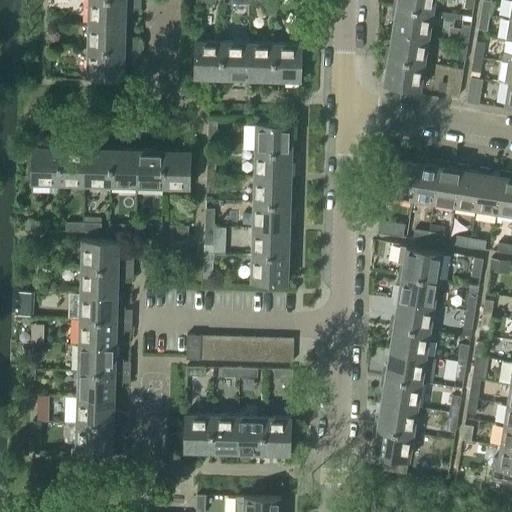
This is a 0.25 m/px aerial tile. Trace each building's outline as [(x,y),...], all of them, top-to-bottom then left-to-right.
[(141,7),(141,0),(89,0),(89,21),(126,23),(126,7),(141,7)] [(396,0),(395,5),(433,11),(434,0),(396,0)] [(465,0),(464,7),(473,8),(474,0),(465,0)] [(482,0),(480,15),(489,16),(492,1),(488,0),(482,0)] [(395,5),(391,31),(428,37),(433,11),(395,5)] [(487,31),(489,16),(480,15),(478,29),(487,31)] [(126,37),(126,23),(89,21),(88,48),(140,49),(140,37),(126,37)] [(458,42),(467,43),(470,26),(461,24),(458,42)] [(391,31),(387,56),(424,62),(428,37),(391,31)] [(222,77),(223,39),(196,39),(195,76),(222,77)] [(248,77),(249,40),(223,39),(222,77),(248,77)] [(274,78),(275,41),(249,40),(248,77),(274,78)] [(275,41),(274,78),(301,79),(302,41),(275,41)] [(473,56),(482,58),(485,42),(476,41),(473,56)] [(464,61),(467,43),(458,42),(455,59),(464,61)] [(140,59),(140,49),(88,48),(87,74),(125,75),(125,59),(140,59)] [(511,53),(502,52),(500,61),(511,62),(511,63),(511,53)] [(387,56),(383,83),(420,89),(424,62),(387,56)] [(480,72),(482,58),(473,56),(471,71),(480,72)] [(500,61),(497,82),(508,83),(508,84),(511,84),(511,63),(511,62),(500,61)] [(463,69),(449,67),(445,93),(458,95),(463,69)] [(465,102),(478,104),(482,79),(469,77),(465,102)] [(216,120),(207,120),(207,140),(216,140),(216,120)] [(254,149),(291,150),(291,123),(255,122),(254,149)] [(59,184),(60,146),(33,146),(32,183),(59,184)] [(85,184),(86,147),(60,146),(59,184),(85,184)] [(111,185),(112,148),(86,147),(85,184),(111,185)] [(137,186),(138,148),(112,148),(111,185),(137,186)] [(163,186),(164,149),(138,148),(137,186),(163,186)] [(164,149),(163,186),(190,187),(191,150),(164,149)] [(290,176),(291,150),(254,149),(254,175),(290,176)] [(418,162),(416,162),(405,160),(406,154),(395,152),(393,163),(396,163),(391,196),(412,199),(418,162)] [(206,173),(215,173),(215,156),(206,156),(206,173)] [(439,165),(436,165),(426,163),(427,157),(417,156),(416,162),(418,162),(412,199),(433,202),(439,165)] [(460,169),(458,168),(446,167),(447,161),(437,159),(436,165),(439,165),(433,202),(454,205),(460,169)] [(481,172),(478,172),(468,170),(468,164),(458,162),(458,168),(460,169),(454,205),(475,209),(481,172)] [(502,175),(499,175),(489,173),(490,167),(479,165),(478,172),(481,172),(475,209),(496,212),(502,175)] [(511,176),(509,177),(510,171),(500,169),(499,175),(502,175),(496,212),(511,214),(511,176)] [(214,192),(215,173),(206,173),(205,192),(214,192)] [(289,202),(290,176),(254,175),(253,200),(289,202)] [(288,227),(289,202),(253,200),(252,226),(288,227)] [(204,225),(213,225),(214,209),(205,208),(204,225)] [(30,220),(30,229),(48,230),(49,221),(30,220)] [(403,223),(379,220),(377,232),(401,236),(403,223)] [(83,231),(84,222),(65,221),(65,230),(83,231)] [(84,222),(83,231),(101,231),(101,222),(84,222)] [(135,232),(135,223),(117,223),(117,232),(135,232)] [(135,223),(135,232),(152,233),(153,224),(135,223)] [(170,224),(170,233),(189,234),(189,225),(170,224)] [(213,244),(213,225),(204,225),(204,244),(213,244)] [(288,253),(288,227),(252,226),(251,252),(288,253)] [(428,240),(429,231),(414,229),(412,237),(428,240)] [(429,231),(428,240),(442,242),(444,233),(429,231)] [(469,247),(471,237),(456,235),(455,245),(469,247)] [(471,237),(469,247),(485,249),(486,239),(471,237)] [(82,266),(134,267),(134,256),(119,256),(120,239),(83,238),(82,266)] [(511,254),(511,250),(511,244),(498,242),(497,252),(511,254)] [(399,246),(397,261),(399,262),(402,262),(400,273),(437,279),(441,252),(404,247),(399,246)] [(287,280),(288,253),(251,252),(250,279),(287,280)] [(482,259),(473,257),(470,276),(479,277),(482,259)] [(489,271),(508,274),(510,261),(491,258),(489,271)] [(203,261),(203,278),(212,279),(212,261),(203,261)] [(133,277),(134,267),(82,266),(81,292),(118,293),(119,276),(133,277)] [(400,273),(396,299),(433,305),(437,279),(400,273)] [(18,290),(17,302),(33,302),(33,291),(32,291),(28,290),(19,290),(18,290)] [(68,291),(67,317),(80,317),(132,319),(132,308),(118,308),(118,293),(81,292),(68,291)] [(465,310),(473,311),(476,294),(467,292),(465,310)] [(482,313),(490,315),(493,300),(484,298),(482,313)] [(396,299),(392,325),(429,330),(433,305),(396,299)] [(471,329),(473,311),(465,310),(462,327),(471,329)] [(488,330),(490,315),(482,313),(479,329),(488,330)] [(132,330),(132,319),(80,317),(79,344),(116,345),(117,329),(132,330)] [(44,324),(31,324),(31,343),(43,344),(44,324)] [(392,325),(388,350),(425,356),(429,330),(392,325)] [(186,334),(186,357),(199,357),(200,334),(186,334)] [(212,358),(213,334),(200,334),(199,357),(212,358)] [(225,358),(226,335),(213,334),(212,358),(225,358)] [(239,358),(239,335),(226,335),(225,358),(239,358)] [(252,359),(252,335),(239,335),(239,358),(252,359)] [(265,359),(266,336),(252,335),(252,359),(265,359)] [(278,359),(279,336),(266,336),(265,359),(278,359)] [(279,336),(278,359),(293,360),(293,336),(279,336)] [(478,341),(475,355),(484,356),(486,342),(478,341)] [(116,360),(116,345),(79,344),(79,369),(130,371),(131,360),(116,360)] [(457,361),(465,362),(468,345),(459,344),(457,361)] [(388,350),(384,376),(421,382),(425,356),(388,350)] [(473,371),(472,376),(480,377),(481,372),(484,356),(475,355),(473,371)] [(23,357),(23,367),(30,367),(35,367),(35,358),(30,358),(23,357)] [(511,360),(502,359),(498,380),(510,382),(511,382),(511,360)] [(462,380),(465,362),(457,361),(454,379),(462,380)] [(204,366),(186,365),(186,374),(204,374),(204,366)] [(239,375),(239,367),(221,366),(221,375),(239,375)] [(239,367),(239,375),(256,376),(257,367),(239,367)] [(23,368),(23,378),(30,378),(34,378),(34,368),(23,368)] [(292,368),(273,368),(273,376),(292,376),(292,368)] [(130,382),(130,371),(79,369),(78,395),(115,397),(115,381),(130,382)] [(384,376),(380,402),(417,407),(421,382),(384,376)] [(470,382),(468,397),(477,398),(480,384),(481,378),(471,376),(470,382)] [(115,411),(115,397),(78,395),(77,421),(128,423),(129,412),(115,411)] [(448,412),(457,414),(460,396),(451,395),(448,412)] [(468,397),(466,412),(475,414),(477,398),(468,397)] [(380,402),(376,428),(413,433),(417,407),(380,402)] [(212,450),(213,413),(186,412),(185,450),(212,450)] [(454,431),(457,414),(448,412),(446,430),(454,431)] [(238,451),(239,413),(213,413),(212,450),(238,451)] [(264,451),(265,414),(239,413),(238,451),(264,451)] [(265,414),(264,451),(291,452),(292,414),(265,414)] [(128,433),(128,423),(77,421),(76,449),(113,450),(114,433),(128,433)] [(464,424),(462,439),(462,440),(471,441),(473,425),(464,424)] [(511,425),(504,424),(500,445),(511,446),(511,425)] [(376,428),(372,454),(384,456),(382,470),(406,474),(413,433),(376,428)] [(492,457),(489,478),(511,481),(511,446),(500,445),(498,456),(492,457)] [(204,511),(205,494),(196,494),(195,511),(204,511)] [(235,495),(234,511),(279,511),(280,497),(280,496),(244,495),(235,495)]
